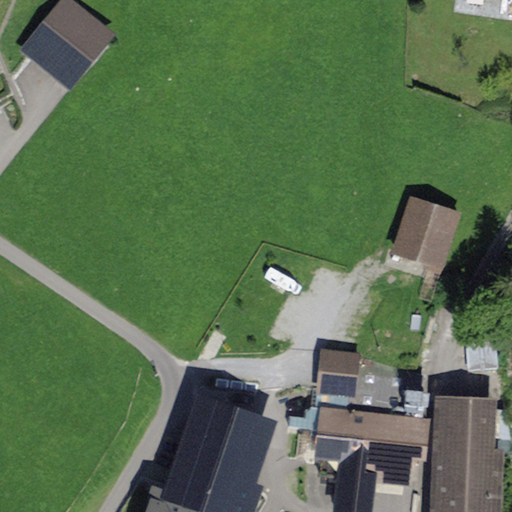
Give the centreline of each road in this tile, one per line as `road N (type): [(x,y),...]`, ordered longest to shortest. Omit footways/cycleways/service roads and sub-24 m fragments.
road 1 (residential): [(109,511),(164,426),(172,390),(157,357),(0,249)]
road 2 (residential): [(432,511),(437,376),(460,310),(511,221)]
road 3 (unknown): [(367,511),(281,463),(275,396),(265,380)]
road 4 (track): [(373,270),(296,363)]
